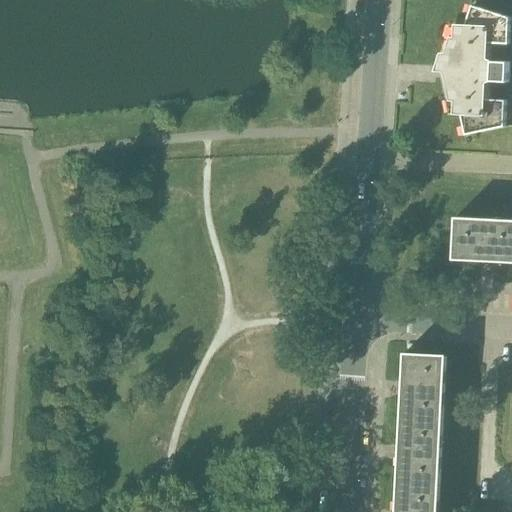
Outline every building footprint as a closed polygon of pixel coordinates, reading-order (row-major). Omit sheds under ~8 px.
[(452,27),(438,71),(442,72),(451,114),(462,115),(465,127),(469,126),(471,135),(505,128),(505,127),(507,101),(485,100),(486,85),(491,83),(492,62),(487,59),(488,45),(509,46),(510,19),(511,19),(477,8),(474,17),(470,16),(466,28),(452,27)] [(508,84),(509,63),(492,62),(491,83),(508,84)] [(452,261),(511,264),(511,221),(454,218),(452,261)] [(403,354),(400,419),(443,421),(446,356),(403,354)] [(439,486),(443,421),(400,419),(397,484),(439,486)] [(437,511),(439,486),(397,484),(395,511),(437,511)]
